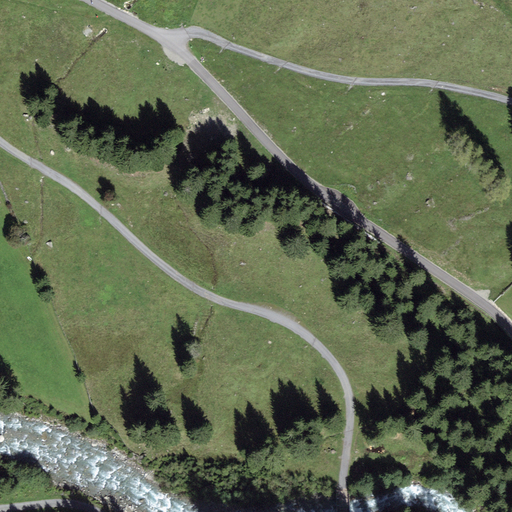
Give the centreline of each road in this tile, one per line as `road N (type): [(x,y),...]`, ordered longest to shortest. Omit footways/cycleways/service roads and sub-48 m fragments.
road 1 (unclassified): [(89,0),(172,43),(289,167),(511,332)]
road 2 (track): [(341,491),(350,404),(332,361),(273,317),(191,287),(0,137)]
road 3 (track): [(172,43),(196,36),(330,77),(441,84),(511,102)]
